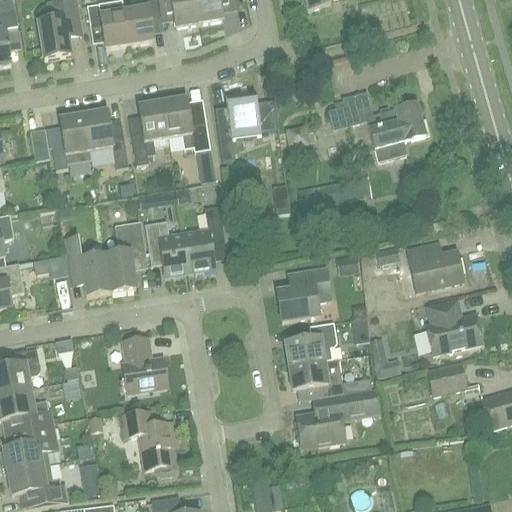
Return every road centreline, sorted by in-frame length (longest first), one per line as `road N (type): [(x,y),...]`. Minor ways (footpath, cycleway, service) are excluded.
road 1 (unclassified): [(0,105),(222,68),(273,39),(263,0)]
road 2 (residential): [(208,442),(275,428),(252,298),(187,309)]
road 3 (tertiary): [(511,190),(457,0)]
road 4 (residential): [(187,309),(0,342)]
road 5 (residential): [(208,442),(187,309)]
